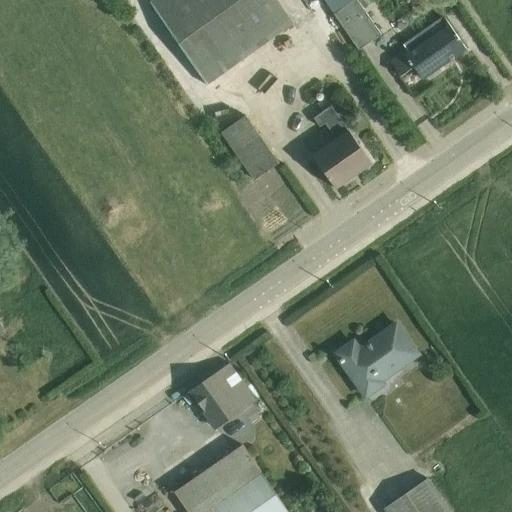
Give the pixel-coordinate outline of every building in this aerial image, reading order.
[(277,0),(153,0),(149,3),(208,86),(295,25),(277,0)] [(356,0),(324,0),(360,51),(382,35),(356,0)] [(406,49),(389,61),(401,78),(414,68),(423,81),(467,50),(443,17),(403,45),(406,49)] [(336,140),(313,156),(337,190),(373,165),(331,107),(313,120),(320,128),(325,124),(336,140)] [(246,117),(221,134),(255,181),(279,164),(246,117)] [(354,343),(336,355),(368,399),(387,385),(385,382),(420,357),(397,325),(360,351),(354,343)] [(230,364),(190,392),(204,412),(202,414),(215,431),(257,402),(230,364)] [(288,511),(243,446),(175,493),(188,511),(288,511)] [(177,448),(157,462),(170,480),(190,466),(177,448)] [(451,511),(429,479),(384,510),(385,511),(451,511)] [(340,511),(327,492),(301,510),(301,511),(340,511)]
